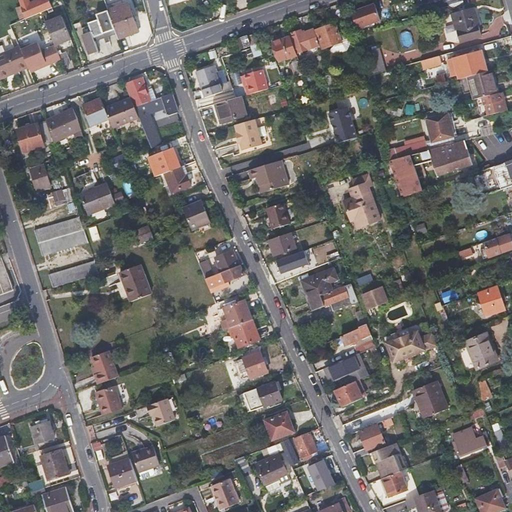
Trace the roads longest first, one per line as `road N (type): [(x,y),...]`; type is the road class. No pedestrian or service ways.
road 1 (residential): [(372,511),(225,202),(169,50)]
road 2 (residential): [(169,50),(0,113)]
road 3 (residential): [(312,0),(169,50)]
road 4 (residential): [(45,333),(0,190)]
road 5 (residential): [(99,511),(57,370)]
